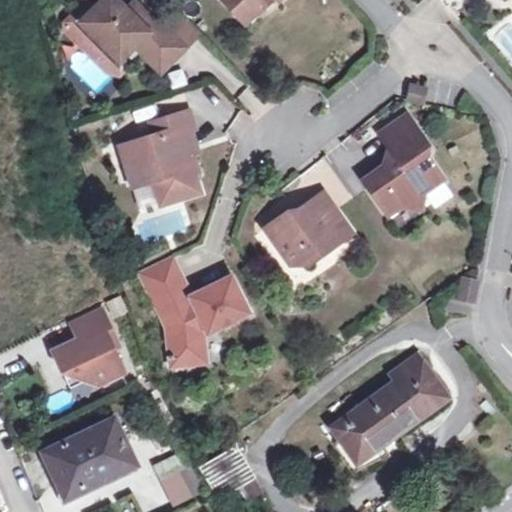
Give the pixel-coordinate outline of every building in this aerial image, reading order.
[(137,22),(127,12),(115,0),(108,0),(96,12),(83,25),(121,64),(123,62),(136,50),(143,58),(147,55),(164,72),(186,51),(160,24),(157,27),(145,15),(137,22)] [(221,0),(236,17),(251,5),(261,16),(276,3),(279,7),(286,0),(221,0)] [(83,25),(96,12),(89,4),(66,25),(66,32),(113,78),(121,77),(129,69),(123,62),(121,64),(83,25)] [(135,5),(127,12),(137,22),(145,15),(135,5)] [(251,5),(236,17),(246,29),(261,16),(251,5)] [(427,90),(413,88),(410,104),(424,107),(427,90)] [(146,127),(149,139),(114,149),(127,191),(149,185),(156,208),(197,195),(191,176),(195,174),(183,136),(192,133),(187,115),(146,127)] [(383,139),(398,162),(365,184),(388,219),(403,210),(422,214),(426,198),(445,185),(426,156),(431,152),(410,120),(383,139)] [(288,218),(285,215),(263,228),(288,266),(299,259),(305,267),(352,236),(323,195),(288,218)] [(194,301),(174,261),(144,276),(166,318),(178,317),(182,325),(170,335),(171,371),(206,370),(205,340),(204,336),(210,333),(211,337),(250,317),(233,282),(194,301)] [(474,301),(478,279),(466,277),(462,299),(474,301)] [(95,387),(123,374),(112,351),(117,348),(101,312),(73,325),(78,341),(51,353),(61,374),(68,371),(71,378),(95,387)] [(332,431),(351,458),(382,434),(388,441),(446,398),(417,356),(391,376),(396,383),(332,431)] [(68,371),(61,374),(69,390),(95,387),(71,378),(68,371)] [(140,465),(118,418),(46,451),(67,499),(140,465)] [(382,434),(351,458),(356,465),(388,441),(382,434)] [(198,460),(189,447),(157,465),(167,478),(198,461),(198,460)] [(237,449),(202,469),(214,489),(220,499),(240,488),(255,479),(237,449)] [(202,469),(198,461),(167,478),(185,502),(214,489),(202,469)]
